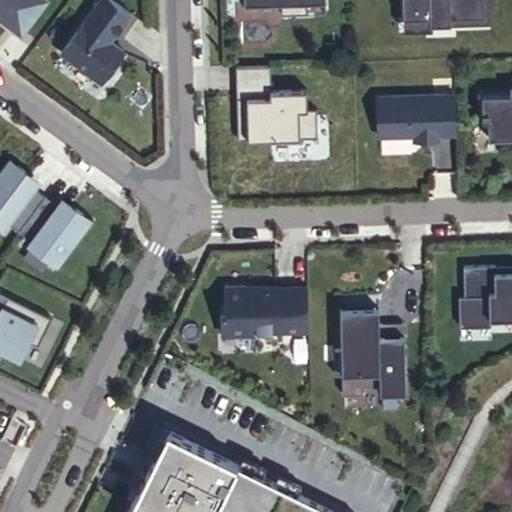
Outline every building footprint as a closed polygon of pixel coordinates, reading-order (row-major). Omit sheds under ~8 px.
[(44,0),(0,0),(0,8),(4,11),(5,9),(26,25),(44,0)] [(131,9),(119,0),(96,0),(61,48),(101,78),(124,47),(110,37),(107,34),(112,28),(115,31),(131,9)] [(280,0),(280,10),(306,10),(306,0),(280,0)] [(403,0),(404,14),(404,25),(430,24),(430,23),(451,22),(485,21),(485,14),(484,0),(403,0)] [(5,9),(4,11),(24,27),(26,25),(5,9)] [(270,61),(235,62),(237,135),(270,134),(270,138),(299,137),(299,133),(317,132),(316,104),(307,104),(306,85),(270,86),(270,61)] [(511,85),(509,86),(509,91),(481,92),(482,117),(487,116),(487,135),(511,134),(511,85)] [(410,132),(416,132),(417,137),(456,136),(455,90),(373,93),(374,133),(410,132)] [(39,178),(10,156),(0,169),(0,229),(0,230),(8,222),(31,238),(24,247),(55,270),(93,218),(63,195),(58,201),(35,184),(39,178)] [(511,267),(492,268),(492,262),(461,262),(463,295),(460,295),(461,323),(487,323),(486,315),(511,314),(511,267)] [(308,330),(307,282),(273,282),(273,280),(256,281),(256,290),(244,290),(244,285),(224,286),(224,307),(220,307),(220,335),(250,334),(249,332),(308,330)] [(0,346),(16,355),(26,337),(36,341),(50,313),(0,288),(0,346)] [(377,320),(377,304),(339,305),(340,345),(332,346),(333,377),(340,377),(340,394),(361,394),(360,371),(378,371),(378,393),(404,393),(402,320),(377,320)] [(332,511),(163,427),(120,511),(332,511)]
